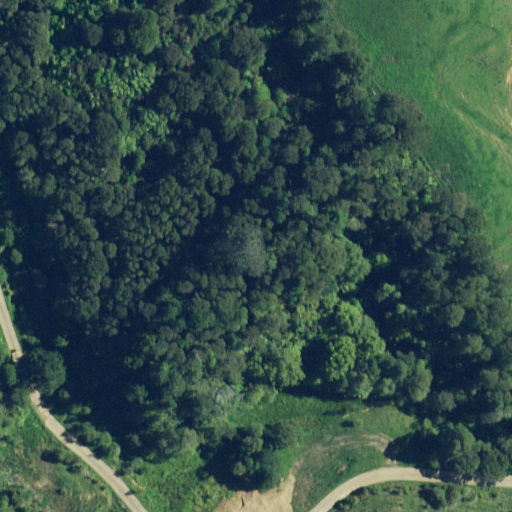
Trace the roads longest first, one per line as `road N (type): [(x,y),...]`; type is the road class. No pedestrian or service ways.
road 1 (track): [(0,287),(51,418),(141,511)]
road 2 (track): [(322,511),(362,480),(397,473),(511,480)]
